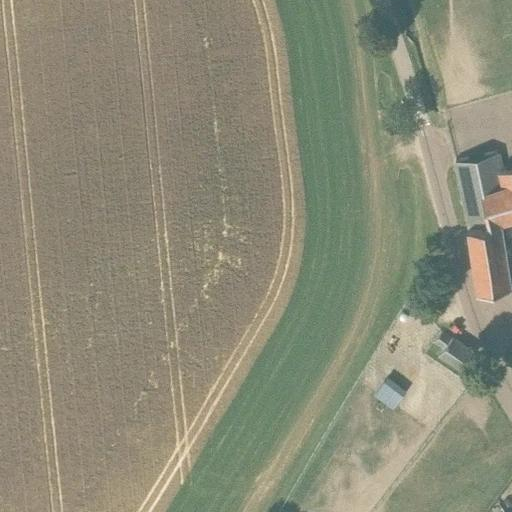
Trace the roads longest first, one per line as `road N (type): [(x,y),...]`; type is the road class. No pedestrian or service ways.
road 1 (residential): [(511,392),(476,319),(421,122)]
road 2 (unclassified): [(421,122),(381,0)]
